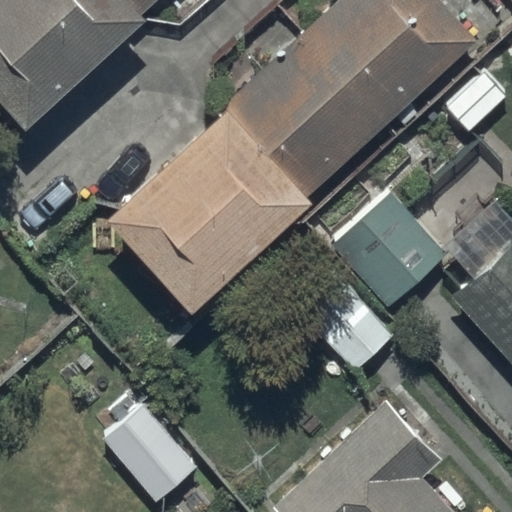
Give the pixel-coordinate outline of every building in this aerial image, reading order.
[(0,0),(0,103),(24,129),(143,22),(137,15),(152,0),(0,0)] [(225,113),(104,219),(188,315),(309,208),(300,197),(478,40),(442,0),(338,0),(218,106),(225,113)] [(387,193),(329,244),(389,307),(445,253),(387,193)] [(443,245),(472,279),(449,298),(511,364),(511,222),(492,200),(443,245)] [(296,309),(353,370),(394,332),(336,271),(296,309)] [(439,457),(383,399),(271,508),(274,511),(456,511),(420,475),(439,457)] [(143,400),(101,436),(156,501),(198,465),(143,400)]
